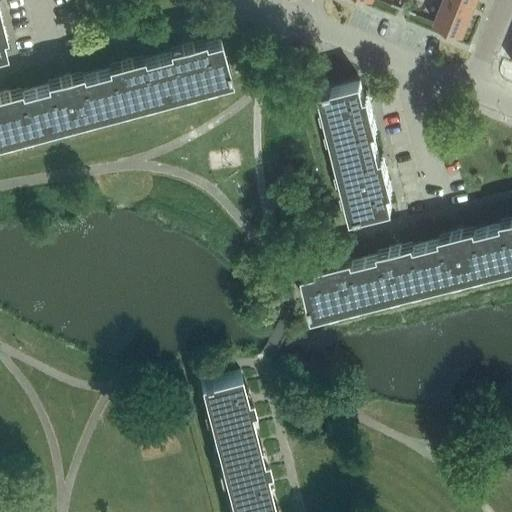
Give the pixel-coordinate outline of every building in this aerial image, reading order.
[(463,33),(474,6),(458,0),(441,0),(433,21),(463,33)] [(181,47),(157,53),(167,92),(198,84),(229,76),(228,71),(229,71),(227,65),(226,65),(219,36),(194,43),(193,39),(191,39),(191,41),(187,42),(182,44),(182,41),(180,42),(181,47)] [(121,63),(97,69),(107,108),(167,92),(157,53),(132,60),(131,55),(130,56),(130,58),(126,59),(122,60),(121,58),(119,58),(121,63)] [(60,79),(36,85),(46,124),(76,116),(107,108),(97,69),(72,76),(71,71),(69,72),(70,74),(65,75),(61,76),(61,74),(59,74),(60,79)] [(325,87),(321,88),(328,119),(336,150),(375,141),(373,134),(369,115),(374,114),(373,112),(372,113),(369,104),(371,104),(371,102),(366,103),(362,88),(359,79),(332,86),(332,84),(325,86),(325,87)] [(0,136),(16,133),(46,124),(36,85),(11,92),(10,87),(9,88),(9,90),(5,91),(0,92),(0,91),(0,136)] [(375,141),(336,150),(344,181),(352,212),(357,211),(357,212),(364,211),(363,210),(391,203),(388,194),(384,178),(389,176),(389,175),(387,175),(385,167),(387,166),(386,164),(381,166),(377,150),(375,141)] [(511,213),(511,214),(511,217),(511,218),(489,225),(499,264),(511,260),(511,213)] [(499,264),(489,225),(465,231),(464,226),(462,226),(462,229),(458,230),(453,231),(453,229),(451,229),(452,234),(427,240),(437,279),(468,271),(499,264)] [(437,279),(427,240),(403,246),(402,241),(400,242),(401,244),(397,245),(392,246),(392,244),(389,244),(391,249),(366,255),(376,294),(407,287),(437,279)] [(313,306),(314,310),(345,302),(376,294),(366,255),(341,262),(340,257),(339,257),(339,260),(335,261),(331,262),(330,259),(328,260),(329,265),(304,271),(311,299),(310,300),(312,306),(313,306)] [(240,372),(241,371),(240,370),(210,377),(204,379),(200,380),(201,382),(217,442),(255,432),(249,408),(255,407),(251,394),(246,395),(240,372)] [(255,432),(217,442),(232,503),(271,493),(265,469),(270,468),(267,455),(262,457),(255,432)] [(275,511),(271,493),(232,503),(234,511),(275,511)]
